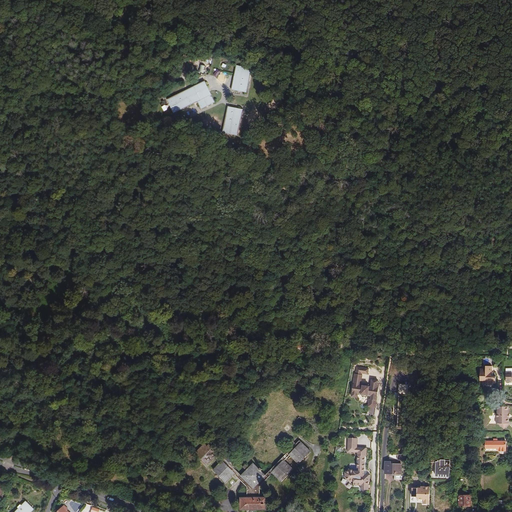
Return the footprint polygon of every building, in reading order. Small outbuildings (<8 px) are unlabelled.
[(209,52),(197,51),(196,56),(211,59),(212,52),(209,52)] [(251,68),(236,65),(231,89),(246,93),(251,68)] [(204,81),(167,100),(174,114),(197,102),(201,109),(215,102),(204,81)] [(227,122),(224,133),(238,136),(243,109),(228,106),(225,122),(227,122)] [(480,369),(480,381),(485,381),(485,384),(496,384),(496,376),(492,376),(493,366),(486,366),(486,369),(480,369)] [(368,407),(376,408),(377,396),(375,392),(378,390),(379,388),(377,388),(378,383),(378,381),(372,381),(371,387),(368,387),(365,386),(365,385),(363,384),(362,385),(361,385),(362,376),(361,376),(359,375),(360,373),(361,373),(363,373),(363,374),(368,375),(368,370),(357,368),(356,375),(355,375),(351,397),(357,398),(360,402),(369,404),(368,407)] [(409,384),(398,384),(398,392),(395,391),(393,413),(394,414),(397,415),(397,429),(407,429),(409,384)] [(509,407),(498,407),(498,413),(497,414),(497,424),(499,424),(503,428),(507,424),(509,424),(509,418),(509,414),(509,407)] [(357,439),(348,439),(348,453),(358,454),(362,454),(362,449),(357,449),(357,439)] [(207,441),(196,453),(208,465),(216,456),(222,461),(214,470),(226,482),(234,474),(247,487),(247,498),(241,498),(241,509),(266,509),(266,498),(260,498),(260,487),(271,475),(271,474),(272,473),(281,482),(293,469),(284,461),(289,455),(298,464),(311,451),(299,440),(296,444),(292,441),(281,452),(285,455),(265,475),(253,463),(249,468),(245,465),(243,467),(246,470),(241,475),(233,468),(235,466),(230,461),(231,460),(225,454),(222,457),(207,441)] [(485,449),(497,449),(497,451),(506,451),(506,441),(485,441),(485,449)] [(365,476),(365,457),(358,457),(358,469),(360,469),(360,472),(355,472),(355,470),(350,470),(346,474),(346,479),(349,483),(355,483),(355,486),(362,486),(362,491),(370,491),(370,483),(371,483),(371,476),(365,476)] [(450,460),(431,460),(430,480),(450,481),(450,460)] [(401,474),(401,464),(390,464),(390,462),(385,462),(385,473),(390,473),(391,474),(394,474),(394,478),(402,478),(402,474),(401,474)] [(417,497),(417,499),(419,501),(424,502),(423,504),(429,504),(430,487),(421,487),(421,488),(412,488),(412,491),(412,496),(417,497)] [(460,507),(471,506),(470,495),(459,496),(460,507)] [(25,502),(14,511),(30,511),(33,510),(25,502)]
